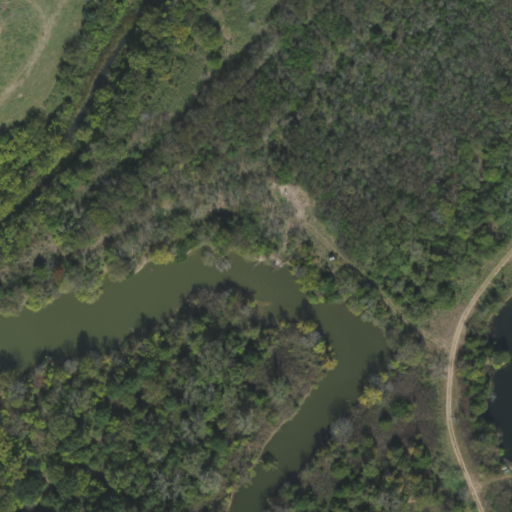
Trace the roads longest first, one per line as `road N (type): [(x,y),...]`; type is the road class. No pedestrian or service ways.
road 1 (residential): [(511,257),(456,342),(447,411),(475,511)]
road 2 (residential): [(0,103),(32,70),(70,0)]
